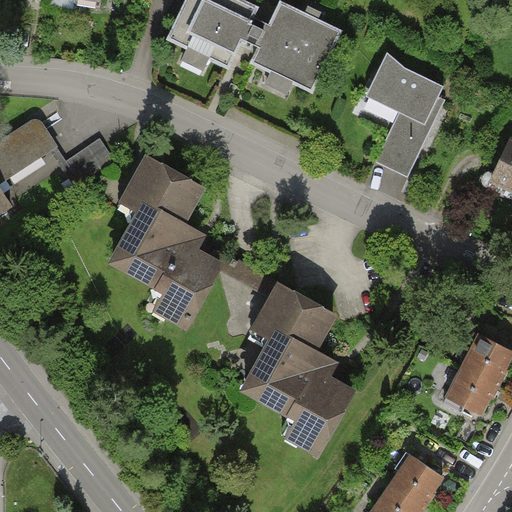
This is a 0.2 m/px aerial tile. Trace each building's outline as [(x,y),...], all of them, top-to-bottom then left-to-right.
[(259,4),(251,0),(186,0),(170,35),(188,44),(182,58),(204,69),(211,54),(229,63),(243,35),(260,43),(252,59),(271,68),(265,81),(289,92),(295,79),(313,88),(342,27),(285,0),(280,0),(270,21),(254,13),(259,4)] [(453,89),(391,62),(372,104),(396,115),(374,164),(413,181),(453,89)] [(0,220),(18,209),(3,186),(56,151),(37,121),(0,145),(0,220)] [(511,142),(492,188),(511,197),(511,142)] [(211,192),(151,160),(124,211),(136,218),(110,266),(158,291),(148,310),(192,333),(228,267),(201,252),(209,237),(192,227),(211,192)] [(346,320),(286,288),(258,339),(271,345),(245,394),(293,419),(283,437),(327,461),(363,395),(335,380),(344,364),(327,355),(346,320)] [(468,366),(503,385),(511,367),(511,352),(483,337),(468,366)] [(452,395),(487,414),(503,385),(468,366),(452,395)] [(394,486),(430,508),(448,478),(412,456),(394,486)] [(377,511),(426,511),(430,508),(394,486),(377,511)]
